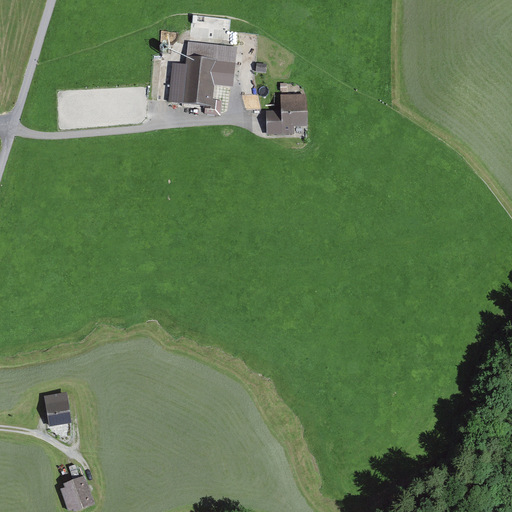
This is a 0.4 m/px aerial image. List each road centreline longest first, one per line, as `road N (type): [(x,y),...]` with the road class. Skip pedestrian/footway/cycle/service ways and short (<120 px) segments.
road 1 (track): [(251,117),(58,136),(11,129)]
road 2 (residential): [(52,0),(11,129)]
